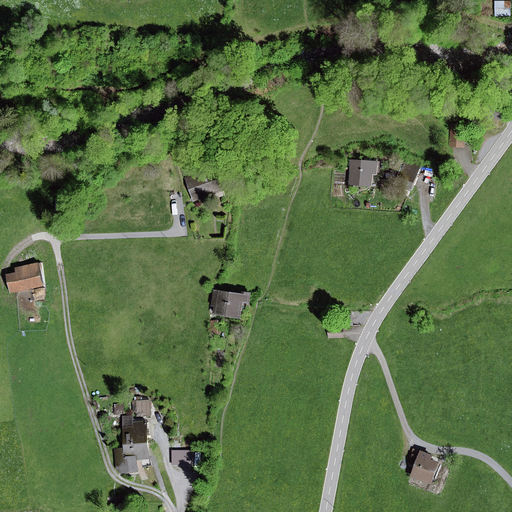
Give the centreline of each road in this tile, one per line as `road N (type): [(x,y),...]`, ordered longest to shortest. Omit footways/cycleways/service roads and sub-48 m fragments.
road 1 (tertiary): [(511,129),(368,332),(347,392),(325,511)]
road 2 (track): [(308,26),(143,85),(24,79),(0,86)]
road 3 (track): [(511,26),(414,7),(308,26)]
